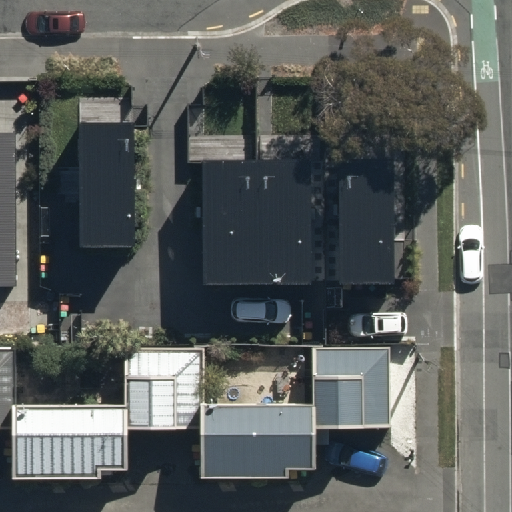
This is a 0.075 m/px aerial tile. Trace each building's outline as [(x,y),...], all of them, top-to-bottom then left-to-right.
[(132,122),(82,122),(83,240),(133,239),(132,122)] [(30,140),(0,140),(0,257),(30,257),(30,140)] [(308,159),(257,160),(258,277),(309,277),(308,159)] [(392,159),(342,160),(343,277),(393,277),(392,159)] [(257,160),(207,160),(208,278),(258,277),(257,160)] [(0,419),(7,419),(7,467),(101,467),(101,455),(124,455),(124,415),(192,415),(192,467),(284,467),(284,453),(313,453),(313,415),(387,415),(387,343),(309,343),(309,386),(208,386),(208,338),(121,338),(121,388),(15,388),(16,346),(0,345),(0,419)]
